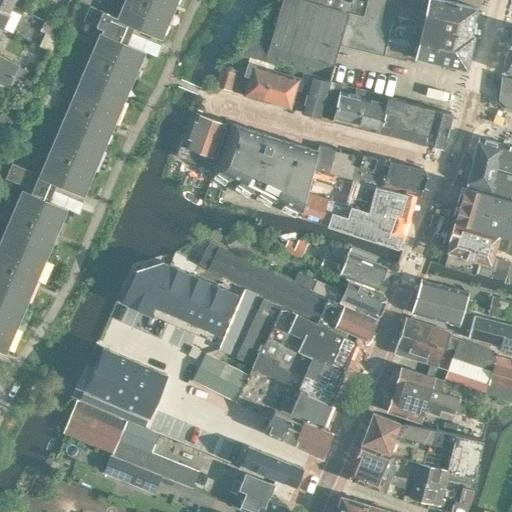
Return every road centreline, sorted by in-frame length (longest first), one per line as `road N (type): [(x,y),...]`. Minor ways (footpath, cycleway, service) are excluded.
road 1 (residential): [(313,511),(427,241),(451,164)]
road 2 (residential): [(451,164),(206,95)]
